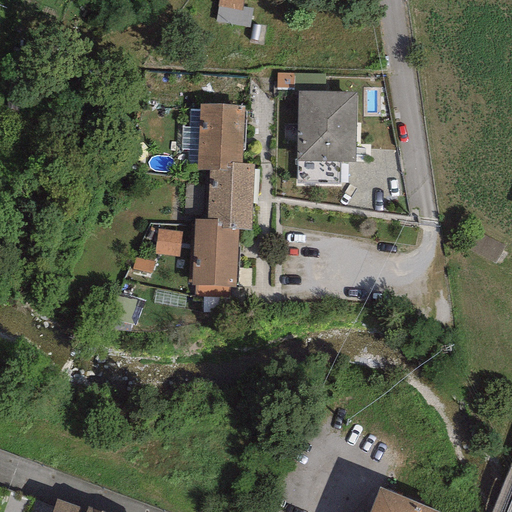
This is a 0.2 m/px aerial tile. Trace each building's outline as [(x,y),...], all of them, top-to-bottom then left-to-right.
[(243,0),(219,0),(215,24),(250,30),(254,12),(242,9),(243,0)] [(357,98),(298,96),(296,164),(355,166),(357,98)] [(244,110),(200,109),(197,173),(211,173),(241,175),(241,168),(244,110)] [(241,168),(241,175),(211,173),(208,223),(208,230),(238,232),(250,232),(253,168),(241,168)] [(238,232),(208,230),(208,223),(194,223),(191,288),(236,291),(238,232)] [(182,235),(157,231),(154,255),(179,258),(182,235)] [(411,511),(375,499),(370,511),(411,511)]
